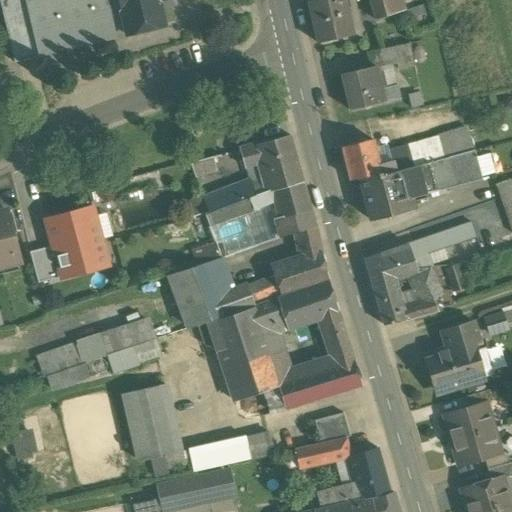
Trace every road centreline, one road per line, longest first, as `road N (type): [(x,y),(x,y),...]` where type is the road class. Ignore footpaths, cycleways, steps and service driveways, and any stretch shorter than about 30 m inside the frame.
road 1 (secondary): [(421,511),(290,50)]
road 2 (residential): [(290,50),(132,104),(0,163)]
